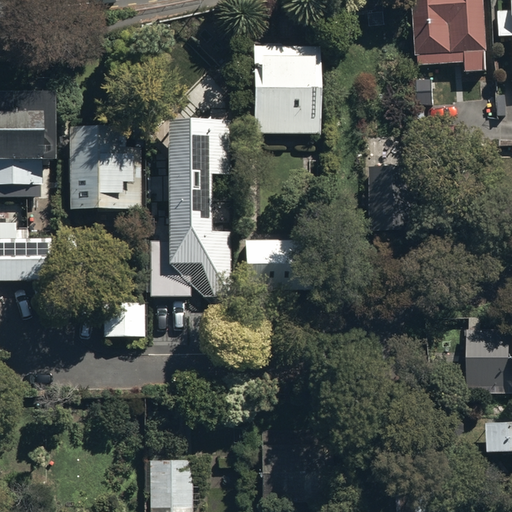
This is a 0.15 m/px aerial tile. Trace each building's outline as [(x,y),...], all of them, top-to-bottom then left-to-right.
[(413,0),(415,53),(418,53),(418,60),(464,59),(464,69),(484,68),(482,0),(413,0)] [(511,0),(508,0),(509,6),(495,6),(497,32),(511,31),(511,0)] [(315,41),(251,42),(253,130),(317,129),(315,41)] [(59,103),(0,103),(0,202),(55,202),(55,169),(59,169),(59,103)] [(135,115),(69,115),(69,199),(135,199),(135,115)] [(152,243),(152,296),(230,296),(230,124),(171,124),(171,243),(152,243)] [(413,163),(368,163),(368,226),(413,226),(413,163)] [(244,237),(244,290),(315,291),(315,237),(244,237)] [(0,244),(0,285),(53,286),(54,246),(0,244)] [(108,296),(107,330),(143,332),(145,298),(108,296)] [(480,314),(469,314),(469,329),(466,329),(466,382),(511,381),(511,331),(511,332),(511,327),(480,327),(480,314)] [(511,413),(484,415),(485,449),(511,448),(511,413)] [(343,432),(262,431),(261,499),(342,500),(343,432)] [(149,511),(189,511),(190,456),(149,456),(149,511)]
